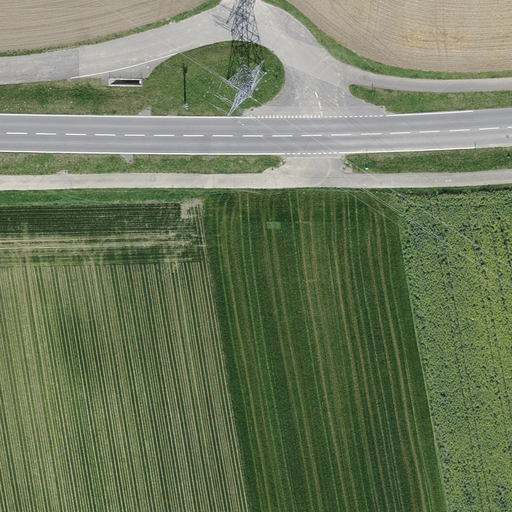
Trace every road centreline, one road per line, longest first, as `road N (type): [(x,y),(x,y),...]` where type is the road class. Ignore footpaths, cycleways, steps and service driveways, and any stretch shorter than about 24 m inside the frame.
road 1 (unclassified): [(325,135),(308,67),(269,26),(213,26),(127,52),(0,70)]
road 2 (primary): [(0,132),(325,135)]
road 3 (primary): [(325,135),(511,127)]
